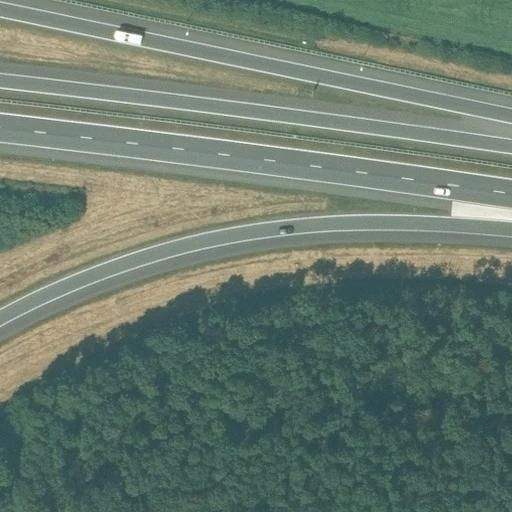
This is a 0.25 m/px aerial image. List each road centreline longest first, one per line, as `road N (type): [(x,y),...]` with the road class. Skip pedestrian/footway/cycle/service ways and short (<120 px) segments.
road 1 (motorway): [(0,324),(78,283),(227,238),(306,226),(511,231)]
road 2 (motorway): [(511,117),(0,10)]
road 3 (motorway): [(0,128),(511,195)]
road 4 (motorway): [(511,148),(0,87)]
